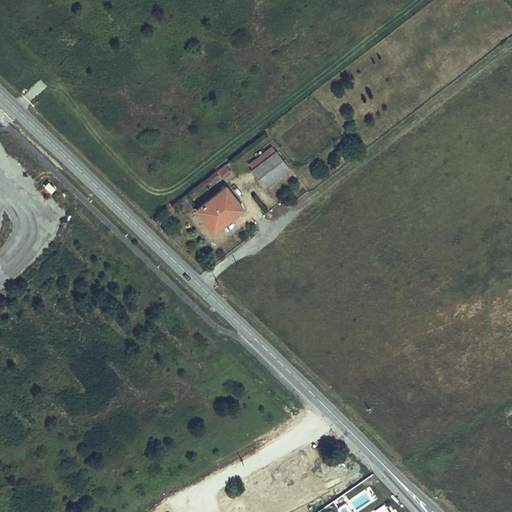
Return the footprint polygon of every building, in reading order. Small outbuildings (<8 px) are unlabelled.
[(264,187),(289,167),(276,151),(252,171),(264,187)] [(234,176),(226,165),(217,171),(226,182),(234,176)] [(235,215),(243,208),(225,186),(197,209),(213,229),(233,213),(235,215)] [(235,215),(233,213),(213,229),(215,231),(235,215)] [(269,456),(248,470),(270,501),(290,488),(269,456)] [(371,488),(379,483),(375,476),(367,480),(371,488)] [(366,492),(348,503),(354,511),(371,500),(366,492)] [(200,511),(210,508),(205,496),(168,511),(200,511)] [(336,505),(340,511),(351,511),(352,511),(345,500),(336,505)]
